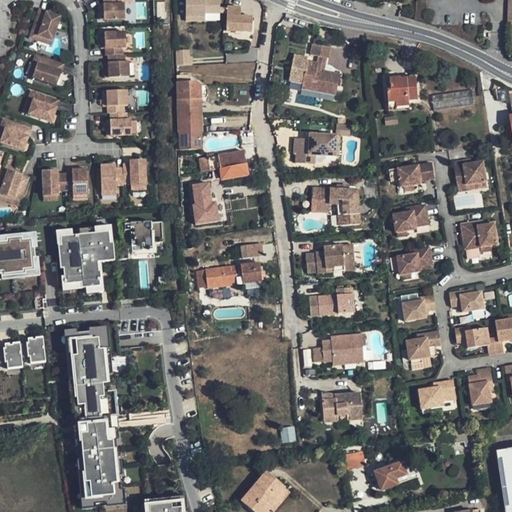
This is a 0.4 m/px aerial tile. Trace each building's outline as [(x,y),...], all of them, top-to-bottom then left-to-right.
[(105,13),(105,20),(125,20),(125,5),(121,5),(120,0),(104,0),(104,5),(101,5),(101,13),(105,13)] [(203,0),(185,0),(186,24),(219,24),(219,2),(204,2),(203,0)] [(165,17),(164,2),(156,2),(156,17),(165,17)] [(224,32),(250,33),(250,18),(238,18),(238,9),(224,9),(224,32)] [(41,11),(31,38),(39,41),(40,37),(54,41),(62,18),(55,16),(54,18),(48,16),(49,13),(41,11)] [(109,56),(122,56),(123,48),(126,48),(126,46),(126,34),(126,33),(105,34),(106,41),(102,41),(102,49),(106,49),(106,56),(109,56)] [(54,41),(40,37),(39,41),(41,42),(53,46),(54,41)] [(329,46),(310,42),(308,52),(317,54),(325,56),(328,56),(329,46)] [(185,50),(175,51),(176,83),(189,82),(189,75),(183,75),(182,66),(185,65),(185,50)] [(315,60),(315,67),(322,68),(325,56),(317,54),(315,60)] [(39,66),(34,79),(57,87),(60,80),(57,79),(59,72),(62,74),(64,66),(37,56),(34,64),(39,66)] [(125,63),(125,56),(122,56),(109,56),(109,63),(105,63),(105,70),(110,70),(110,78),(130,77),(130,76),(129,64),(129,63),(125,63)] [(315,60),(305,58),(300,81),(318,84),(317,89),(326,91),(335,92),(336,84),(338,71),(322,68),(315,67),(315,60)] [(34,79),(39,66),(34,64),(33,67),(30,77),(34,79)] [(386,92),(387,103),(395,102),(395,107),(409,106),(408,101),(417,101),(415,77),(399,78),(399,77),(389,78),(389,91),(386,92)] [(300,81),(299,86),(317,89),(318,84),(300,81)] [(204,85),(198,86),(195,82),(189,82),(176,83),(176,99),(199,98),(204,97),(204,85)] [(342,85),(336,84),(335,92),(326,91),(325,97),(340,100),(342,85)] [(473,91),(432,94),(433,108),(474,105),(473,91)] [(35,102),(30,115),(53,123),(56,116),(53,115),(55,109),(58,110),(60,102),(33,92),(30,100),(35,102)] [(111,114),(125,114),(125,107),(128,107),(128,105),(128,93),(128,92),(108,92),(108,100),(104,100),(104,108),(108,108),(108,115),(111,114)] [(199,98),(176,99),(177,116),(199,115),(199,98)] [(30,115),(35,102),(30,100),(29,104),(25,114),(30,115)] [(409,110),(409,106),(395,107),(395,102),(387,103),(388,111),(409,110)] [(125,114),(111,114),(111,122),(107,122),(107,130),(112,129),(112,137),(132,136),(132,135),(132,122),(128,122),(127,114),(125,114)] [(177,116),(178,133),(200,132),(199,115),(177,116)] [(6,131),(2,144),(25,153),(27,145),(25,144),(27,138),(30,139),(32,131),(5,121),(2,129),(6,131)] [(337,123),(336,134),(349,135),(350,125),(337,123)] [(301,136),(286,136),(287,151),(289,151),(289,161),(309,160),(308,151),(329,151),(328,130),(306,130),(306,136),(301,136)] [(200,132),(178,133),(178,151),(181,163),(201,160),(200,150),(202,150),(200,132)] [(241,151),(216,156),(207,157),(209,171),(219,169),(244,164),(241,151)] [(124,170),(125,184),(133,183),(133,187),(148,186),(147,165),(142,165),(142,162),(132,162),(132,166),(124,166),(124,170)] [(399,180),(400,186),(403,186),(416,184),(421,183),(420,181),(434,179),(431,163),(397,169),(399,180)] [(246,176),(244,164),(219,169),(209,171),(211,183),(221,181),(246,176)] [(461,166),(453,168),(458,196),(466,195),(465,190),(476,188),(484,187),(481,168),(473,169),(462,171),(461,166)] [(125,184),(124,170),(117,170),(118,167),(107,167),(107,170),(103,171),(104,192),(119,191),(118,187),(126,187),(125,184)] [(399,180),(397,169),(389,170),(391,181),(399,180)] [(16,199),(14,203),(21,206),(31,179),(24,176),(23,179),(16,176),(17,173),(10,171),(2,194),(16,199)] [(67,176),(67,193),(75,193),(75,197),(90,196),(89,174),(84,175),(84,172),(74,172),(74,175),(67,176)] [(67,193),(67,176),(60,176),(60,173),(49,173),(49,176),(45,176),(45,198),(60,198),(60,193),(67,193)] [(208,184),(192,186),(194,205),(192,206),(195,224),(218,220),(215,202),(211,203),(208,184)] [(332,206),(334,227),(355,225),(352,191),(344,190),(330,190),(307,189),(307,205),(325,206),(332,206)] [(16,199),(2,194),(1,198),(4,200),(14,203),(16,199)] [(325,206),(307,205),(306,212),(325,214),(325,206)] [(407,213),(393,215),(396,232),(406,230),(416,229),(416,227),(429,224),(426,205),(412,207),(413,212),(407,213)] [(121,243),(113,243),(115,261),(130,260),(129,255),(129,250),(131,250),(131,252),(154,250),(153,242),(157,241),(164,241),(162,221),(152,222),(151,221),(130,224),(131,230),(126,231),(125,225),(129,225),(128,220),(119,221),(121,243)] [(459,225),(464,250),(480,247),(489,245),(496,244),(493,224),(482,226),(476,227),(475,222),(459,225)] [(59,249),(62,249),(61,239),(109,234),(110,244),(113,243),(112,227),(57,232),(59,249)] [(36,234),(0,237),(0,243),(7,243),(6,240),(22,238),(23,241),(32,240),(33,252),(35,252),(38,252),(36,234)] [(99,273),(98,264),(101,263),(115,262),(115,261),(113,243),(110,244),(109,234),(61,239),(62,249),(59,249),(61,270),(64,270),(66,284),(82,283),(82,288),(86,288),(101,286),(100,280),(101,280),(100,272),(99,273)] [(0,276),(6,276),(7,278),(27,276),(27,273),(35,272),(34,260),(36,260),(36,259),(35,252),(33,252),(32,240),(23,241),(22,238),(6,240),(7,243),(0,243),(0,276)] [(131,252),(131,250),(129,250),(129,255),(158,252),(157,241),(153,242),(154,250),(131,252)] [(239,245),(242,258),(261,255),(259,243),(239,245)] [(350,256),(349,246),(338,247),(339,257),(350,256)] [(301,256),(303,274),(313,273),(313,275),(351,271),(350,256),(339,257),(338,247),(328,248),(328,252),(321,253),(311,254),(311,255),(301,256)] [(411,254),(397,256),(400,274),(410,272),(420,271),(420,269),(433,266),(430,247),(416,249),(417,253),(411,254)] [(27,273),(27,276),(7,278),(7,281),(41,278),(39,259),(36,259),(36,260),(34,260),(35,272),(27,273)] [(240,276),(241,284),(243,284),(258,282),(260,282),(260,279),(259,273),(257,262),(238,265),(240,276)] [(101,263),(98,264),(99,273),(100,272),(101,280),(100,280),(101,286),(86,288),(87,295),(104,293),(101,263)] [(207,289),(234,285),(233,277),(232,272),(228,272),(227,266),(204,269),(207,289)] [(207,289),(204,269),(196,270),(198,290),(207,289)] [(82,288),(82,283),(66,284),(64,270),(61,270),(63,292),(82,290),(82,288)] [(349,288),(332,289),(332,296),(349,295),(349,288)] [(462,289),(449,291),(451,306),(461,305),(462,311),(484,307),(481,290),(463,293),(462,289)] [(418,299),(401,303),(405,320),(425,317),(425,315),(424,312),(427,311),(435,309),(433,294),(418,297),(418,299)] [(305,301),(307,318),(351,315),(349,295),(332,296),(314,298),(314,301),(305,301)] [(493,339),(495,353),(503,351),(502,343),(511,341),(511,319),(495,323),(498,339),(493,339)] [(468,325),(455,328),(457,342),(466,341),(468,347),(485,344),(490,343),(489,340),(487,327),(469,330),(468,325)] [(108,328),(64,333),(73,415),(79,414),(74,371),(71,371),(69,347),(72,347),(71,338),(79,337),(78,335),(90,334),(90,335),(102,334),(103,343),(106,343),(108,358),(105,359),(106,376),(109,375),(110,388),(107,388),(110,411),(113,410),(114,417),(106,418),(107,431),(112,430),(113,441),(116,441),(118,458),(115,459),(117,476),(119,476),(121,491),(118,492),(119,501),(108,502),(108,504),(96,505),(96,504),(88,504),(87,491),(84,491),(82,472),(85,472),(82,447),(79,448),(77,429),(74,429),(83,510),(127,505),(119,430),(120,430),(118,417),(116,393),(115,393),(108,328)] [(403,340),(406,359),(408,359),(419,357),(434,354),(433,345),(441,344),(439,330),(416,334),(417,337),(403,340)] [(79,337),(71,338),(72,347),(69,347),(71,371),(74,371),(79,414),(80,428),(77,429),(79,448),(82,447),(85,472),(82,472),(84,491),(87,491),(88,504),(96,504),(96,505),(108,504),(108,502),(119,501),(118,492),(121,491),(119,476),(117,476),(115,459),(118,458),(116,441),(113,441),(112,430),(107,431),(106,418),(114,417),(113,410),(110,411),(107,388),(110,388),(109,375),(106,376),(105,359),(108,358),(106,343),(103,343),(102,334),(90,335),(90,334),(78,335),(79,337)] [(310,351),(311,364),(328,363),(352,361),(352,364),(360,363),(359,348),(363,348),(361,336),(333,338),(333,342),(327,342),(319,343),(319,350),(310,351)] [(46,363),(44,338),(36,339),(36,341),(29,341),(29,344),(27,345),(27,344),(27,345),(21,345),(22,359),(30,359),(30,358),(32,358),(32,364),(46,363)] [(495,353),(493,339),(489,340),(490,343),(485,344),(487,354),(495,353)] [(23,369),(22,359),(21,345),(20,343),(13,344),(13,346),(10,346),(5,346),(6,350),(4,350),(0,350),(0,364),(5,364),(7,364),(7,363),(9,363),(9,370),(23,369)] [(468,375),(472,404),(492,401),(490,389),(494,388),(491,367),(477,369),(477,374),(468,375)] [(453,397),(450,378),(430,382),(431,386),(415,388),(418,408),(429,406),(440,404),(439,399),(453,397)] [(320,401),(322,419),(334,418),(335,422),(359,419),(357,394),(332,396),(332,400),(320,401)] [(292,427),(277,429),(279,444),(293,442),(292,427)] [(511,511),(511,447),(494,450),(502,511),(511,511)] [(343,455),(345,469),(370,465),(367,451),(343,455)] [(379,489),(395,484),(405,480),(403,474),(412,471),(408,459),(399,462),(372,472),(379,489)] [(456,459),(448,461),(450,470),(458,469),(456,459)] [(241,501),(253,511),(265,511),(269,508),(275,502),(272,500),(284,486),(266,471),(241,501)] [(275,502),(269,508),(273,510),(290,491),(284,486),(272,500),(275,502)] [(144,501),(145,511),(149,511),(149,507),(158,507),(167,506),(167,503),(180,501),(181,507),(184,507),(184,511),(186,511),(185,497),(144,501)] [(149,511),(184,511),(184,507),(181,507),(180,501),(167,503),(167,506),(158,507),(149,507),(149,511)]
